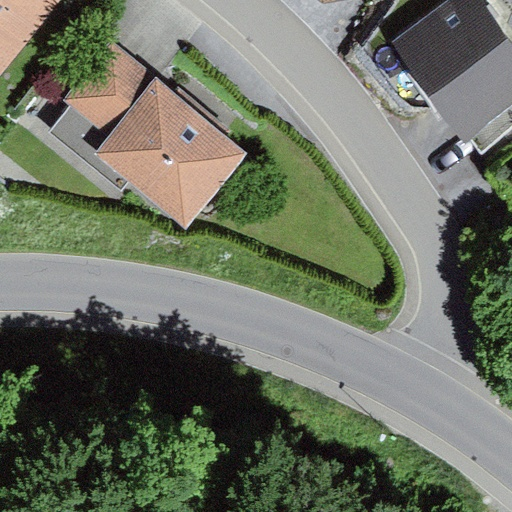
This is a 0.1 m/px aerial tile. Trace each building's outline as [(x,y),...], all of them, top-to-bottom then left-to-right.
[(56,0),(0,0),(0,73),(57,1),(56,0)] [(511,42),(481,0),(450,0),(394,41),(464,138),(470,135),(511,102),(511,42)] [(113,138),(161,80),(117,43),(68,100),(113,138)] [(113,138),(99,155),(188,229),(250,155),(161,80),(113,138)] [(511,102),(470,135),(485,154),(511,133),(511,102)] [(511,160),(492,173),(505,194),(511,189),(511,160)]
